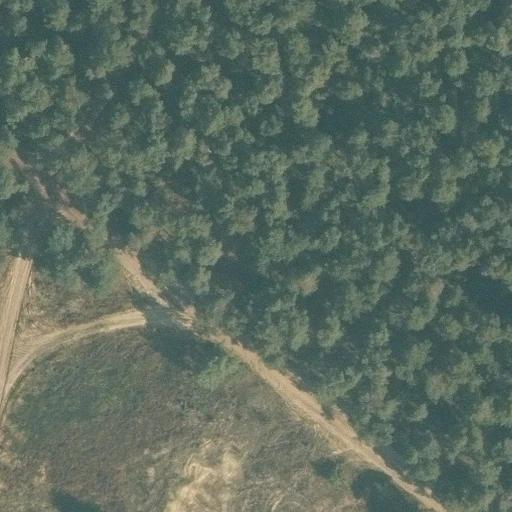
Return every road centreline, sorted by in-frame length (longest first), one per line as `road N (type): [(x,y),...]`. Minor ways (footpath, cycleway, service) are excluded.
road 1 (track): [(0,145),(450,511)]
road 2 (track): [(0,377),(77,329),(202,317)]
road 3 (track): [(0,340),(52,185)]
